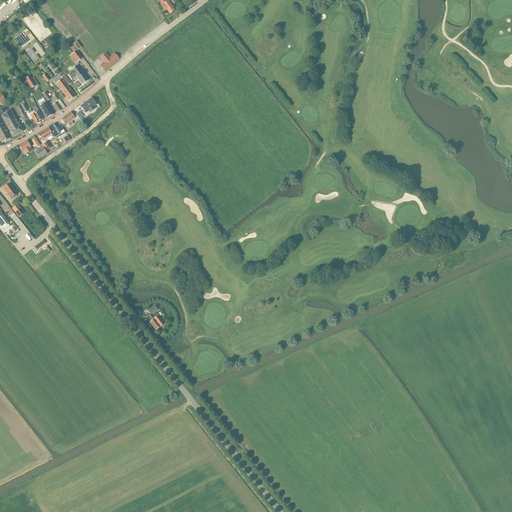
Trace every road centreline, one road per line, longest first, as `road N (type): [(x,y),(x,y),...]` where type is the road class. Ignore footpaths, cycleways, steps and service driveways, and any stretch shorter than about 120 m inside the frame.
road 1 (tertiary): [(279,511),(0,157)]
road 2 (unclassified): [(0,153),(65,112),(204,0)]
road 3 (unknown): [(18,181),(105,113),(101,84)]
